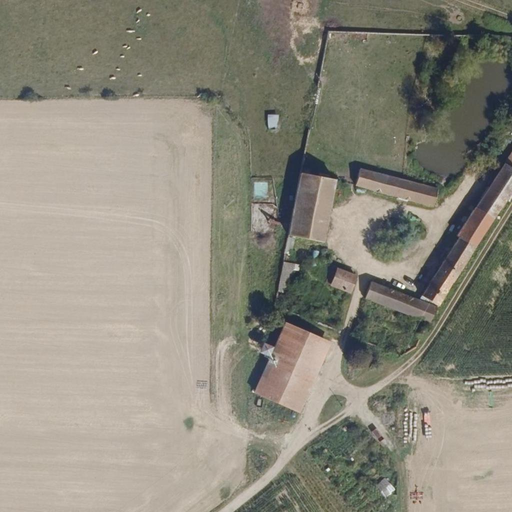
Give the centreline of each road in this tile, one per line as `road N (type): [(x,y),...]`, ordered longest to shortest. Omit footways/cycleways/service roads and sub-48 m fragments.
road 1 (track): [(511,206),(416,356),(225,511)]
road 2 (unknown): [(372,271),(320,392),(320,428)]
road 3 (track): [(358,402),(401,464),(402,511)]
